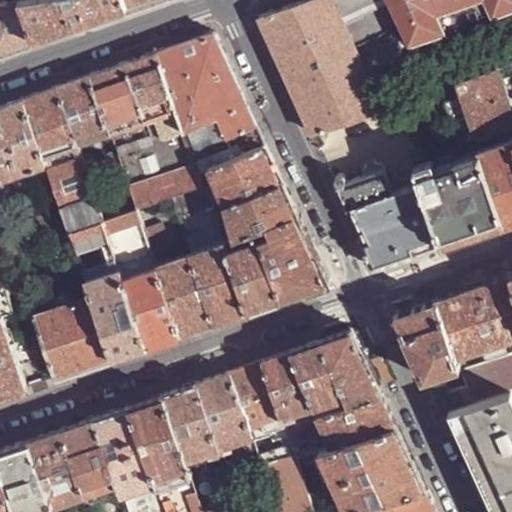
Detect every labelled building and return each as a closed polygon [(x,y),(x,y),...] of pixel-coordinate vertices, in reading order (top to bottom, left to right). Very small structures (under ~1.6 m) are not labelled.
[(0,51),(5,50),(34,39),(20,0),(9,4),(8,1),(0,1),(0,51)] [(127,7),(124,0),(21,0),(20,0),(34,39),(86,21),(127,7)] [(298,0),(260,13),(314,130),(385,106),(343,16),(336,0),(298,0)] [(380,0),(336,0),(343,16),(381,3),(380,0)] [(511,0),(392,0),(410,39),(447,26),(438,7),(457,0),(489,0),(493,9),(511,2),(511,0)] [(170,44),(156,49),(180,117),(198,169),(200,168),(210,164),(267,141),(242,89),(215,29),(197,35),(170,44)] [(106,67),(91,72),(110,128),(153,113),(158,124),(180,117),(156,49),(135,56),(126,60),(106,67)] [(511,80),(504,83),(498,66),(455,81),(460,94),(475,135),(511,122),(511,80)] [(71,78),(58,83),(78,140),(110,128),(91,72),(71,78)] [(40,89),(25,94),(44,152),(78,140),(58,83),(40,89)] [(0,102),(0,175),(47,160),(44,152),(25,94),(0,102)] [(460,94),(442,101),(458,143),(461,142),(476,137),(475,135),(460,94)] [(153,113),(110,128),(114,140),(117,147),(124,169),(138,205),(171,193),(204,182),(200,168),(198,169),(180,117),(158,124),(153,113)] [(110,128),(78,140),(82,152),(114,140),(110,128)] [(511,216),(511,133),(479,144),(479,148),(505,219),(511,216)] [(476,137),(461,142),(464,152),(479,148),(479,144),(476,137)] [(82,152),(78,140),(44,152),(47,160),(49,165),(83,154),(82,152)] [(283,176),(267,141),(210,164),(225,201),(283,176)] [(104,151),(112,172),(124,169),(117,147),(104,151)] [(477,228),(505,219),(479,148),(464,152),(452,156),(434,162),(432,156),(415,162),(421,179),(443,240),(477,228)] [(104,217),(83,154),(49,165),(71,229),(104,217)] [(210,164),(200,168),(204,182),(210,196),(213,206),(225,201),(210,164)] [(375,264),(443,240),(421,179),(392,188),(384,166),(347,179),(346,181),(345,183),(341,184),(338,182),(349,207),(354,204),(354,207),(351,210),(355,218),(361,219),(364,225),(368,234),(363,237),(375,264)] [(345,175),(340,174),(339,174),(336,178),(338,182),(341,184),(345,183),(346,181),(347,179),(345,175)] [(299,208),(283,176),(225,201),(234,234),(257,225),(267,221),(299,208)] [(204,182),(171,193),(175,208),(210,196),(204,182)] [(138,205),(104,217),(109,229),(142,218),(138,205)] [(332,279),(299,208),(267,221),(271,230),(260,234),(283,296),(332,279)] [(71,229),(79,252),(98,245),(113,240),(109,229),(104,217),(71,229)] [(155,256),(166,252),(154,217),(143,220),(155,256)] [(142,218),(109,229),(113,240),(121,265),(123,272),(157,261),(155,256),(143,220),(142,218)] [(190,249),(224,237),(219,222),(185,233),(190,249)] [(224,237),(228,246),(260,234),(257,225),(234,234),(224,237)] [(364,225),(359,228),(363,237),(368,234),(364,225)] [(0,233),(0,263),(3,273),(5,278),(15,275),(1,233),(0,233)] [(269,300),(283,296),(260,234),(228,246),(249,307),(269,300)] [(234,313),(249,307),(228,246),(224,237),(190,249),(214,320),(234,313)] [(121,265),(113,240),(98,245),(102,259),(84,266),(87,277),(121,265)] [(157,261),(182,330),(203,323),(214,320),(190,249),(157,261)] [(167,336),(182,330),(157,261),(123,272),(148,343),(167,336)] [(134,347),(148,343),(123,272),(121,265),(87,277),(93,293),(115,354),(134,347)] [(0,313),(3,312),(15,309),(5,278),(3,273),(0,274),(0,313)] [(511,338),(511,274),(493,281),(458,293),(416,308),(398,315),(426,378),(461,367),(458,356),(485,347),(488,354),(507,347),(505,341),(511,338)] [(90,363),(115,354),(93,293),(36,312),(57,371),(58,374),(90,363)] [(0,393),(28,384),(28,381),(3,312),(0,313),(0,393)] [(381,391),(351,327),(333,333),(321,337),(346,392),(350,402),(381,391)] [(346,392),(321,337),(302,343),(290,348),(314,403),(346,392)] [(314,403),(290,348),(275,353),(262,358),(282,414),(314,403)] [(511,352),(462,369),(468,387),(435,397),(442,414),(451,411),(511,390),(511,352)] [(282,414),(262,358),(242,365),(229,369),(249,427),(267,420),(282,414)] [(197,380),(220,446),(252,436),(249,427),(229,369),(212,375),(197,380)] [(163,392),(186,458),(197,455),(220,446),(197,380),(179,386),(163,392)] [(511,511),(511,390),(451,411),(495,511),(511,511)] [(396,424),(381,391),(350,402),(318,413),(317,413),(332,444),(396,424)] [(144,399),(129,404),(155,479),(157,484),(191,472),(186,458),(163,392),(144,399)] [(112,410),(96,416),(118,481),(122,491),(155,479),(129,404),(112,410)] [(285,424),(282,414),(267,420),(270,429),(273,436),(288,430),(285,424)] [(62,427),(85,493),(118,481),(96,416),(77,422),(62,427)] [(270,429),(267,420),(249,427),(252,436),(263,432),(270,429)] [(294,421),(285,424),(288,430),(291,441),(293,447),(302,444),(294,421)] [(425,487),(396,424),(332,444),(321,448),(347,505),(425,487)] [(29,439),(51,505),(58,502),(85,493),(62,427),(45,433),(29,439)] [(269,449),(263,432),(252,436),(258,453),(269,449)] [(0,462),(16,511),(44,511),(53,509),(51,505),(29,439),(15,444),(0,449),(0,462)] [(293,447),(291,441),(269,449),(258,453),(261,463),(295,453),(293,447)] [(315,511),(295,453),(261,463),(277,511),(315,511)] [(230,511),(210,457),(199,461),(197,455),(186,458),(191,472),(204,511),(230,511)] [(0,511),(16,511),(0,462),(0,511)] [(204,511),(191,472),(157,484),(166,511),(204,511)] [(166,511),(157,484),(155,479),(122,491),(128,511),(166,511)] [(437,511),(425,487),(347,505),(345,506),(348,511),(437,511)]
